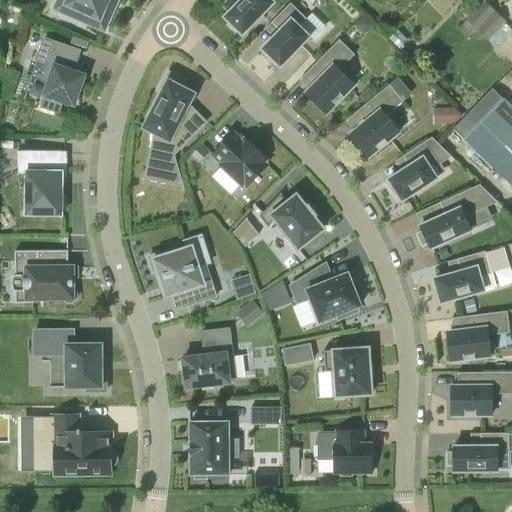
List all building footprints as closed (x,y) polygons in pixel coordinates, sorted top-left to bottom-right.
[(58,0),(55,9),(104,31),(117,0),(58,0)] [(225,18),(242,34),(261,16),(264,19),(265,18),(262,14),(276,0),(228,0),(223,6),(230,13),(225,18)] [(277,63),(280,66),(308,37),(298,27),(307,19),(291,3),(271,23),(280,32),(263,49),(266,53),(265,54),(275,64),(277,63)] [(479,32),(496,14),(485,3),(469,20),(469,21),(461,30),(472,40),(479,32)] [(496,14),(479,32),(489,41),(506,23),(496,14)] [(364,34),(373,24),(363,15),(354,25),(364,34)] [(41,107),(59,113),(63,102),(74,106),(84,76),(73,72),(80,51),(44,38),(37,60),(48,64),(42,81),(48,83),(44,95),(45,96),(41,107)] [(339,40),(300,80),(301,81),(302,80),(312,90),(309,94),(307,92),(305,94),(326,114),(354,86),(339,71),(355,55),(339,40)] [(19,73),(20,72),(6,69),(5,68),(1,100),(2,100),(11,100),(12,96),(19,73)] [(177,170),(173,155),(205,123),(188,105),(193,95),(186,91),(186,92),(180,89),(181,87),(177,85),(180,80),(184,82),(184,81),(169,73),(160,90),(164,91),(145,128),(155,134),(149,164),(177,170)] [(353,140),(368,158),(399,133),(385,116),(402,102),(389,85),(375,97),(367,103),(346,121),(347,122),(348,121),(359,135),(353,140)] [(511,107),(504,100),(493,89),(439,144),(511,213),(511,107)] [(367,103),(375,97),(367,90),(361,96),(367,103)] [(433,107),(433,123),(455,123),(463,115),(455,107),(433,107)] [(242,142),(233,134),(212,156),(221,164),(220,166),(242,186),(243,184),(247,187),(267,166),(264,163),(267,160),(245,139),(242,142)] [(409,167),(389,180),(390,182),(388,184),(395,194),(397,193),(402,201),(436,179),(428,167),(438,160),(426,142),(403,157),(409,167)] [(210,152),(202,144),(183,164),(191,171),(210,152)] [(25,215),(61,216),(62,210),(65,208),(65,197),(62,194),(62,173),(65,173),(65,153),(26,153),(26,154),(32,154),(32,172),(26,172),(25,215)] [(464,218),(475,213),(497,203),(479,185),(465,192),(439,203),(445,216),(420,227),(422,231),(416,234),(422,247),(428,244),(430,249),(470,231),(464,218)] [(282,196),(283,195),(282,194),(260,217),(268,228),(270,226),(269,226),(275,221),(298,250),(324,230),(314,217),(315,216),(308,207),(307,208),(297,195),(287,203),(282,196)] [(259,235),(253,227),(247,219),(233,233),(245,248),(246,246),(246,245),(259,235)] [(206,253),(201,236),(184,241),(186,249),(165,255),(164,252),(148,257),(153,272),(157,271),(166,298),(170,296),(175,310),(216,297),(210,279),(202,281),(194,257),(206,253)] [(72,268),(68,268),(68,251),(7,252),(7,277),(20,277),(20,291),(7,291),(7,304),(25,303),(25,299),(55,299),(59,303),(72,303),(76,299),(76,293),(72,289),(72,268)] [(434,280),(441,303),(483,291),(479,277),(491,274),(484,252),(456,260),(460,272),(434,280)] [(344,275),(332,280),(325,265),(291,287),(298,303),(310,298),(320,323),(337,316),(339,319),(358,312),(356,308),(361,306),(354,289),(350,291),(344,275)] [(237,300),(255,293),(249,274),(230,281),(237,300)] [(284,282),(277,286),(283,304),(291,301),(284,282)] [(263,313),(252,299),(235,312),(247,326),(263,313)] [(465,302),(468,314),(478,312),(475,299),(465,302)] [(450,362),(492,357),(489,335),(509,332),(506,312),(451,318),(452,320),(453,320),(455,338),(447,339),(450,362)] [(236,381),(234,368),(229,329),(202,332),(204,356),(183,359),(183,361),(182,361),(183,371),(184,371),(186,388),(202,387),(203,390),(214,389),(214,385),(230,383),(230,381),(236,381)] [(101,345),(73,345),(73,331),(34,331),(34,355),(65,355),(66,388),(87,388),(87,392),(106,392),(106,369),(102,369),(101,345)] [(286,366),(313,360),(310,345),(282,350),(286,366)] [(371,366),(370,366),(368,348),(323,351),(325,373),(334,372),(336,397),(371,395),(370,377),(372,377),(372,375),(370,376),(370,368),(371,368),(371,366)] [(451,416),(491,416),(491,396),(511,395),(511,372),(457,373),(457,375),(459,375),(460,385),(459,385),(459,389),(454,389),(454,387),(451,387),(451,416)] [(251,424),(280,424),(280,409),(251,409),(251,424)] [(55,417),(33,418),(34,471),(61,471),(61,475),(83,475),(83,471),(111,471),(111,468),(115,466),(118,462),(118,457),(115,453),(111,451),(111,444),(105,445),(105,433),(80,433),(80,429),(79,429),(79,416),(55,416),(55,417)] [(228,423),(189,423),(190,475),(194,475),(194,480),(207,480),(207,475),(228,475),(228,458),(239,458),(239,440),(228,440),(228,423)] [(372,472),(372,444),(362,444),(362,431),(336,430),(337,435),(316,435),(316,458),(333,458),(334,472),(339,472),(339,477),(349,477),(349,472),(372,472)] [(480,447),(453,448),(453,453),(446,453),(446,467),(453,467),(453,472),(497,471),(509,470),(509,434),(480,434),(480,447)]
